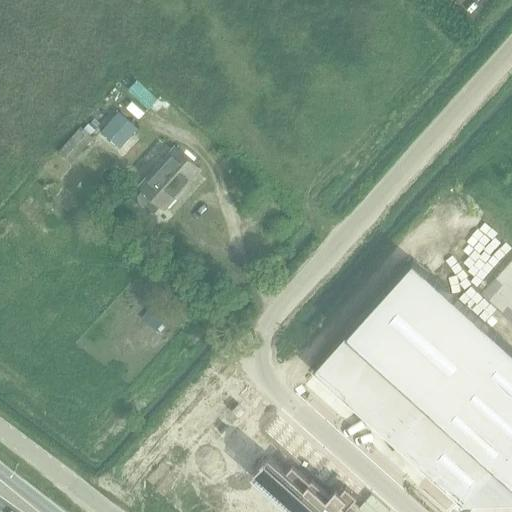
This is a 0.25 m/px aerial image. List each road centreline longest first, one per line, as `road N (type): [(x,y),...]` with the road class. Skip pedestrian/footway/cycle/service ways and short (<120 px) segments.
road 1 (unclassified): [(410,511),(239,358),(511,55)]
road 2 (unclassified): [(104,511),(0,430)]
